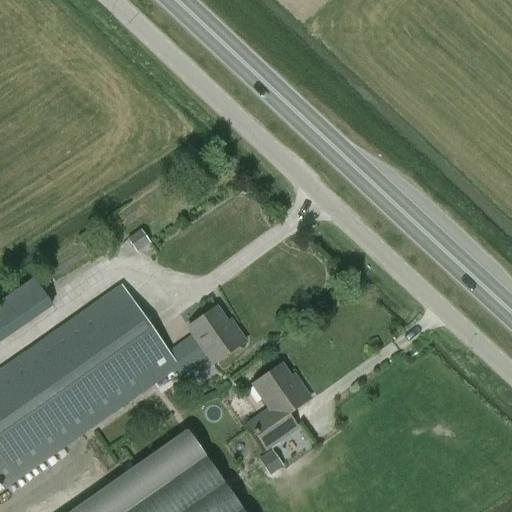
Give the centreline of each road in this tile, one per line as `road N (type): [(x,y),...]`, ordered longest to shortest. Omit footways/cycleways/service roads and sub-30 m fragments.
road 1 (unclassified): [(511,373),(116,0)]
road 2 (trunk): [(511,302),(185,0)]
